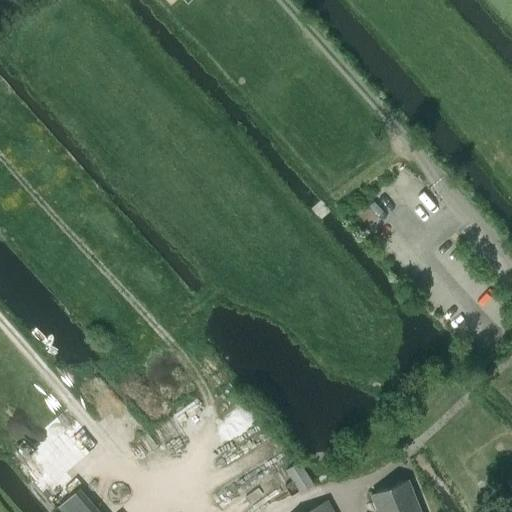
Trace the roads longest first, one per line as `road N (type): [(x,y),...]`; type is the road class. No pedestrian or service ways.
road 1 (track): [(171,488),(102,437),(0,321)]
road 2 (unknown): [(457,204),(410,254),(474,329)]
